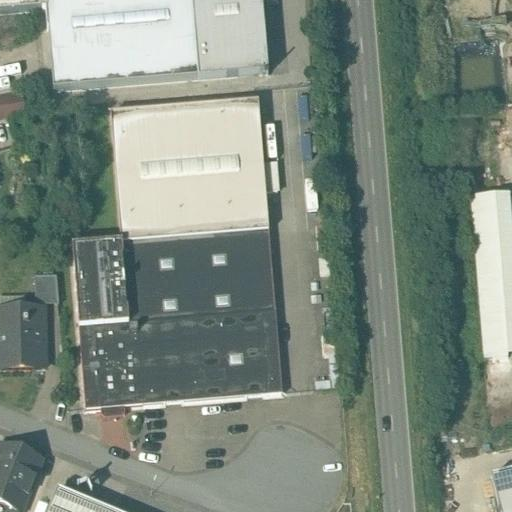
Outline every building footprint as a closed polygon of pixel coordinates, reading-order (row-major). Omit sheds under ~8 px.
[(190,0),(43,0),(52,93),(197,81),(190,0)] [(259,0),(190,0),(197,81),(266,75),(259,0)] [(0,94),(0,117),(25,114),(22,92),(0,94)] [(256,103),(109,115),(119,244),(120,244),(267,232),(256,103)] [(511,260),(507,197),(469,200),(482,359),(511,356),(511,260)] [(267,232),(120,244),(127,326),(273,314),(267,232)] [(119,244),(71,248),(77,330),(127,326),(120,244),(119,244)] [(55,278),(33,279),(34,305),(57,304),(55,278)] [(43,313),(0,314),(0,370),(44,370),(43,313)] [(127,326),(77,330),(84,412),(101,411),(101,415),(103,416),(120,415),(122,413),(121,409),(280,396),(273,314),(127,326)] [(40,462),(0,446),(0,506),(13,511),(20,511),(26,497),(27,497),(40,462)] [(511,511),(511,473),(489,479),(496,511),(511,511)] [(104,511),(56,492),(47,511),(104,511)]
